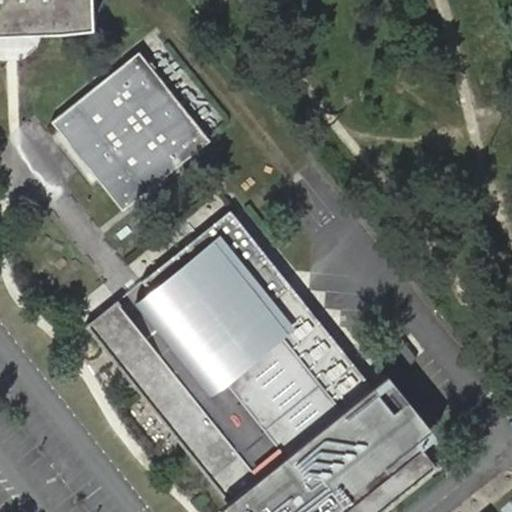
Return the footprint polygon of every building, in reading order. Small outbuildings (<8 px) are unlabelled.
[(0,0),(0,27),(5,27),(12,26),(18,27),(23,27),(28,28),(32,29),(37,31),(41,33),(59,33),(91,31),(88,0),(0,0)] [(138,51),(50,121),(121,210),(209,140),(138,51)] [(234,215),(229,209),(143,278),(155,293),(142,304),(147,310),(132,322),(115,299),(84,325),(95,338),(99,335),(189,448),(186,450),(234,511),(381,511),(437,467),(416,442),(374,389),(268,257),(264,260),(230,218),(234,215)] [(234,215),(230,218),(264,260),(268,257),(234,215)] [(189,448),(99,335),(95,338),(109,355),(186,450),(189,448)] [(387,378),(374,389),(416,442),(430,431),(387,378)]
